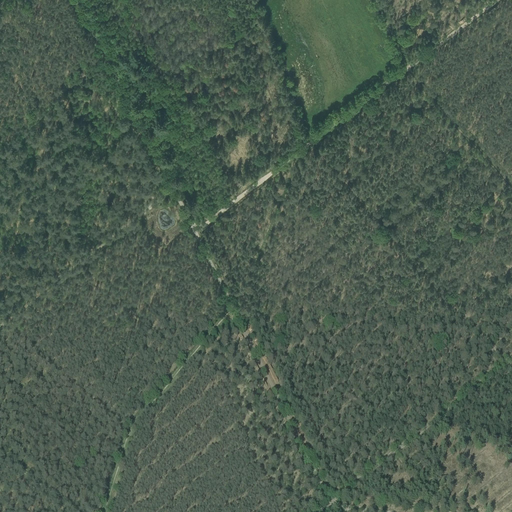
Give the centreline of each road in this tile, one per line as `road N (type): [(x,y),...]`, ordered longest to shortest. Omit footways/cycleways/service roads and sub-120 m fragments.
road 1 (unclassified): [(328,501),(75,0)]
road 2 (track): [(328,501),(511,358)]
road 3 (track): [(511,184),(409,69),(376,0)]
